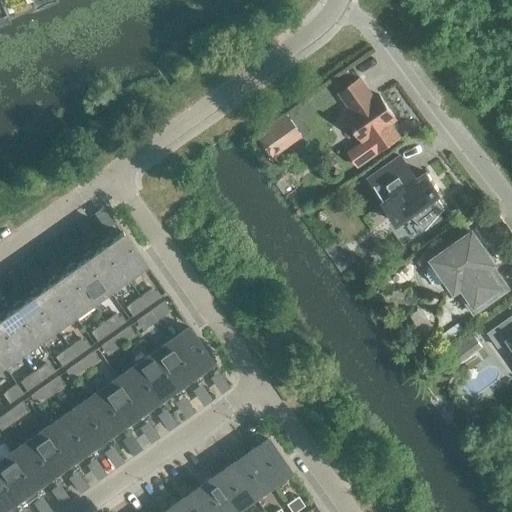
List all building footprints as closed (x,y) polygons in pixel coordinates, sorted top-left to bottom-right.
[(0,0),(0,18),(6,16),(8,20),(9,20),(0,0)] [(360,79),(339,93),(353,113),(346,118),(363,142),(348,152),(358,167),(401,137),(391,124),(396,120),(379,95),(372,100),(368,95),(370,94),(360,79)] [(299,137),(284,115),(253,137),(268,159),(299,137)] [(378,194),(410,171),(399,155),(367,178),(378,194)] [(416,180),(410,171),(378,194),(384,202),(383,203),(397,224),(408,216),(426,231),(445,209),(436,196),(441,193),(426,173),(416,180)] [(145,265),(122,232),(111,240),(109,237),(102,242),(101,242),(127,279),(145,265)] [(435,264),(428,268),(427,276),(432,283),(440,285),(447,280),(455,292),(458,289),(474,312),(507,289),(491,266),(494,264),(472,233),(433,261),(435,264)] [(127,279),(101,242),(100,243),(102,246),(94,252),(92,249),(84,255),(84,254),(83,254),(109,291),(127,279)] [(109,291),(83,254),(82,255),(85,258),(76,265),(74,262),(67,267),(66,266),(66,267),(92,303),(109,291)] [(92,303),(66,267),(65,267),(67,271),(58,277),(56,274),(49,280),(48,279),(74,316),(92,303)] [(74,316),(48,279),(47,280),(49,283),(41,289),(39,287),(31,292),(31,291),(30,292),(56,328),(74,316)] [(152,288),(140,297),(146,306),(161,296),(160,296),(158,297),(152,288)] [(56,328),(30,292),(29,292),(32,296),(23,302),(21,299),(14,304),(13,304),(39,341),(56,328)] [(146,306),(140,297),(128,305),(134,314),(132,316),(146,306)] [(164,301),(150,311),(157,320),(168,312),(162,303),(164,301)] [(39,341),(13,304),(12,305),(14,308),(5,314),(3,312),(0,313),(0,323),(21,353),(39,341)] [(157,320),(150,311),(136,321),(139,320),(145,329),(157,320)] [(116,313),(104,322),(111,331),(125,321),(122,322),(116,313)] [(511,345),(511,316),(488,333),(498,348),(508,341),(511,345)] [(111,331),(104,322),(93,330),(99,339),(97,340),(97,341),(111,331)] [(21,353),(0,323),(0,361),(3,366),(21,353)] [(129,326),(115,336),(121,345),(133,337),(127,328),(129,326)] [(212,360),(189,327),(170,340),(196,377),(196,376),(203,371),(202,368),(212,360)] [(459,341),(467,355),(481,346),(472,332),(459,341)] [(121,345),(115,336),(100,346),(101,346),(103,345),(110,354),(121,345)] [(81,338),(69,346),(76,356),(90,346),(90,345),(87,347),(81,338)] [(196,377),(170,340),(153,353),(178,389),(179,389),(178,388),(186,383),(184,380),(193,374),(195,377),(196,377)] [(76,356),(69,346),(57,355),(64,364),(61,365),(61,366),(76,356)] [(94,351),(93,351),(79,361),(86,370),(98,362),(91,353),(94,351)] [(178,389),(153,353),(135,365),(161,402),(161,401),(168,396),(166,393),(175,387),(177,390),(178,389)] [(86,370),(79,361),(65,371),(68,369),(74,378),(86,370)] [(45,363),(34,371),(40,380),(54,371),(54,370),(52,372),(45,363)] [(161,402),(135,365),(117,377),(143,414),(143,413),(151,408),(149,405),(158,399),(160,402),(161,402)] [(40,380),(34,371),(22,379),(28,388),(26,390),(40,380)] [(58,376),(44,386),(51,395),(62,387),(56,378),(58,376)] [(143,414),(117,377),(100,390),(125,427),(126,426),(125,426),(133,420),(131,418),(140,411),(142,415),(143,414)] [(8,402),(9,403),(23,393),(16,384),(4,392),(11,401),(8,402)] [(51,395),(44,386),(30,396),(33,394),(39,403),(51,395)] [(125,427),(100,390),(82,402),(108,439),(108,438),(115,433),(113,430),(122,424),(125,427)] [(23,401),(22,401),(8,411),(15,420),(26,412),(20,403),(23,401)] [(108,439),(82,402),(64,415),(90,451),(91,451),(90,451),(98,445),(96,443),(105,436),(107,440),(108,439)] [(15,420),(8,411),(0,416),(0,424),(3,429),(15,420)] [(90,451),(64,415),(46,427),(72,464),(73,464),(72,463),(80,458),(78,455),(87,449),(89,452),(90,451)] [(72,464),(46,427),(28,440),(54,477),(55,476),(54,476),(62,471),(60,468),(69,462),(71,465),(72,464)] [(290,470),(268,439),(249,452),(271,483),(290,470)] [(54,477),(28,440),(11,452),(37,489),(37,488),(44,483),(42,480),(51,474),(53,477),(54,477)] [(37,489),(11,452),(0,460),(0,474),(19,502),(19,501),(26,495),(25,493),(33,486),(36,490),(37,489)] [(271,483),(249,452),(231,464),(253,496),(271,483)] [(253,496),(231,464),(214,477),(236,508),(253,496)] [(19,502),(0,474),(0,511),(2,511),(9,508),(7,505),(16,499),(18,502),(19,502)] [(230,511),(236,508),(214,477),(196,489),(212,511),(230,511)] [(212,511),(196,489),(178,502),(185,511),(212,511)] [(286,505),(291,511),(295,511),(307,504),(304,506),(298,497),(286,505)] [(185,511),(178,502),(163,511),(185,511)]
